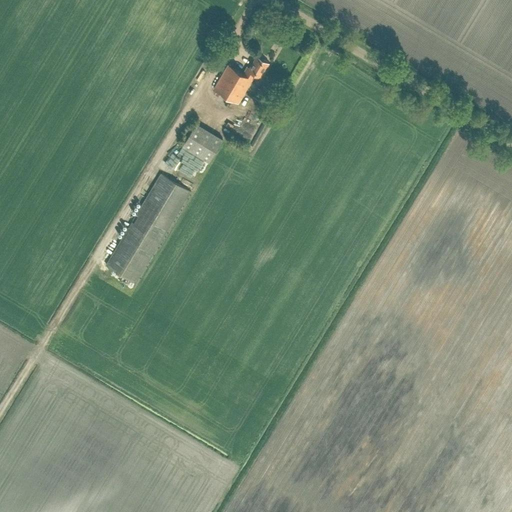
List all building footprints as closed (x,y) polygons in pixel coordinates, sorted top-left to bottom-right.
[(269,61),(257,54),(250,67),(246,65),(242,71),(229,63),(214,88),(238,102),(255,74),(260,77),(269,61)] [(272,89),(262,84),(260,88),(258,87),(253,95),(264,102),(272,89)] [(223,137),(196,121),(183,144),(209,160),(223,137)] [(191,190),(161,171),(105,263),(136,281),(191,190)] [(111,294),(116,282),(106,277),(101,289),(111,294)]
